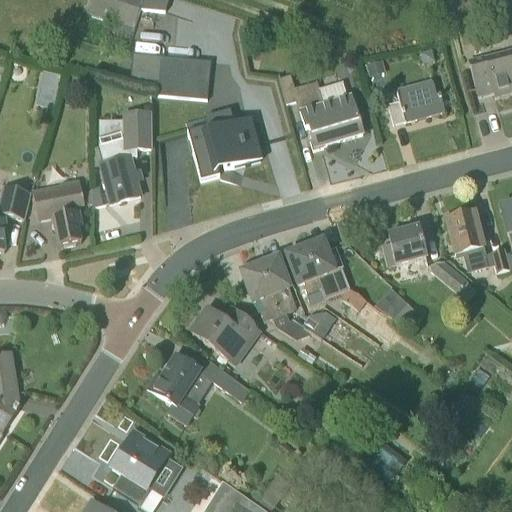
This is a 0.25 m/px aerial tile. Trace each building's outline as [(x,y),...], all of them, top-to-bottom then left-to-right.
[(132,31),(135,19),(141,0),(95,0),(90,18),(132,31)] [(143,0),(139,14),(164,16),(169,0),(143,0)] [(483,61),(469,65),(478,99),(494,95),(495,101),(511,96),(511,93),(511,92),(511,52),(483,60),(483,61)] [(158,97),(206,101),(210,64),(132,57),(130,82),(159,85),(158,97)] [(302,129),(306,128),(313,150),(362,136),(358,124),(357,124),(354,115),(352,115),(347,99),(323,107),(316,84),(294,90),(290,77),(279,80),(278,77),(277,77),(286,107),(295,104),(302,129)] [(443,114),(439,98),(435,99),(431,84),(397,93),(397,94),(396,94),(399,104),(387,108),(392,128),(443,114)] [(98,148),(98,149),(103,167),(99,168),(109,206),(139,199),(129,161),(136,159),(135,152),(151,152),(150,117),(123,122),(123,141),(98,148)] [(260,164),(249,123),(207,134),(206,130),(187,136),(201,184),(218,179),(217,172),(223,171),(223,173),(260,164)] [(81,229),(79,215),(78,210),(83,209),(78,186),(31,195),(37,224),(51,221),(57,250),(63,249),(63,250),(74,248),(74,247),(80,245),(77,230),(81,229)] [(0,255),(3,255),(2,238),(5,238),(4,223),(5,219),(24,223),(30,196),(1,190),(0,194),(0,255)] [(91,211),(95,210),(102,208),(98,191),(91,193),(91,211)] [(511,205),(500,208),(508,238),(511,253),(511,205)] [(477,232),(473,216),(457,220),(457,222),(446,225),(454,257),(466,254),(469,266),(485,262),(480,242),(482,241),(480,231),(477,232)] [(418,230),(388,238),(390,248),(382,250),(387,270),(395,268),(396,269),(426,261),(418,230)] [(338,296),(347,293),(349,292),(341,270),(333,273),(322,244),(305,251),(323,303),(338,296)] [(323,303),(305,251),(286,258),(298,290),(302,288),(307,299),(306,300),(309,308),(323,303)] [(490,257),(493,269),(495,276),(511,271),(511,259),(508,256),(505,257),(504,253),(490,257)] [(292,324),(304,332),(305,331),(292,323),(296,322),(290,306),(293,305),(288,291),(277,261),(258,268),(278,322),(286,319),(288,325),(288,326),(292,324)] [(430,273),(429,274),(458,297),(466,303),(476,292),(444,265),(429,270),(430,273)] [(278,322),(258,268),(240,275),(251,305),(259,302),(263,314),(259,316),(263,325),(271,322),(274,330),(288,325),(286,319),(278,322)] [(350,293),(349,292),(347,293),(346,295),(340,302),(358,314),(355,318),(360,322),(363,318),(365,320),(358,330),(368,336),(381,316),(350,293)] [(405,304),(391,319),(402,329),(416,315),(405,304)] [(238,347),(246,353),(259,334),(257,332),(253,326),(235,313),(226,326),(206,312),(190,335),(227,362),(238,347)] [(305,331),(304,332),(305,332),(322,343),(328,334),(310,322),(305,331)] [(377,333),(371,342),(384,352),(390,343),(377,333)] [(0,441),(4,436),(1,434),(17,410),(8,356),(0,357),(0,441)] [(146,393),(172,407),(165,417),(185,429),(197,409),(183,401),(199,374),(174,359),(160,382),(156,379),(146,393)] [(210,365),(202,377),(241,405),(250,394),(210,365)] [(169,458),(151,447),(145,457),(127,446),(111,472),(147,494),(169,458)] [(259,501),(273,511),(290,488),(276,478),(259,501)] [(258,511),(222,486),(206,511),(258,511)]
